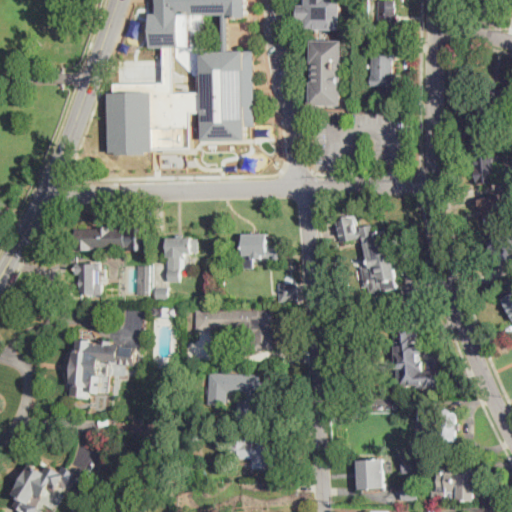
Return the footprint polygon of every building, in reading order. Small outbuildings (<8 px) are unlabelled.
[(249,0),(250,17),(232,18),(233,51),(254,51),(255,51),(256,62),(256,72),(256,85),(256,92),(257,114),(257,124),(257,126),(256,126),(249,126),(249,140),(206,141),(205,124),(205,120),(205,111),(204,91),(204,74),(204,52),(207,51),(228,51),(227,15),(206,15),(192,15),(193,46),(178,46),(174,46),(170,46),(154,47),(153,18),(153,13),(159,13),(159,1),(159,0),(249,0)] [(343,0),(343,29),(309,28),(309,15),(309,11),(309,0),(343,0)] [(396,19),(396,29),(380,28),(380,0),(396,0),(396,17),(396,19)] [(346,40),(346,103),(346,105),(319,104),(313,104),(313,83),(313,82),(316,82),(316,63),(314,63),(314,61),(314,40),(346,40)] [(395,43),(395,46),(397,46),(397,49),(397,57),(397,59),(397,60),(394,60),(394,73),(398,73),(398,76),(398,78),(398,85),(395,85),(395,91),(395,93),(388,93),(386,93),(386,85),(373,85),(372,85),(373,47),(386,47),(386,43),(395,43)] [(503,96),(501,107),(496,106),(495,110),(499,111),(497,125),(473,120),(479,87),(492,89),(491,94),(492,94),(495,95),(503,96)] [(110,91),(111,151),(155,151),(155,147),(193,147),(193,111),(205,111),(204,91),(154,93),(154,91),(110,91)] [(497,183),(478,184),(476,157),(496,156),(497,165),(498,181),(498,182),(497,183)] [(503,217),(504,222),(492,225),(490,217),(486,219),(484,213),(483,210),(481,200),(480,199),(504,193),(504,194),(510,215),(503,217)] [(127,228),(127,238),(129,238),(132,238),(132,235),(142,235),(142,237),(142,249),(132,249),(132,247),(100,247),(100,250),(77,250),(77,229),(95,228),(97,228),(127,228)] [(384,229),(387,243),(391,243),(397,278),(393,279),(394,287),(380,290),(377,275),(365,278),(363,267),(370,266),(366,246),(367,246),(372,245),(370,234),(369,232),(384,229)] [(511,262),(501,269),(500,268),(487,243),(511,230),(511,262)] [(270,234),(270,250),(276,250),(276,247),(286,247),(286,256),(286,259),(286,263),(275,263),(275,255),(271,255),(269,255),(264,255),(264,259),(255,259),(255,267),(245,267),(245,234),(258,234),(262,234),(270,234)] [(183,281),(171,282),(169,239),(199,238),(200,252),(187,253),(188,256),(182,256),(183,281)] [(103,263),(103,271),(98,271),(97,284),(104,284),(104,295),(84,294),(82,294),(82,274),(77,274),(77,263),(103,263)] [(153,264),(152,293),(140,293),(141,263),(153,264)] [(298,301),(286,302),(286,296),(286,293),(285,286),(297,285),(298,301)] [(170,300),(158,300),(158,287),(169,287),(170,287),(170,300)] [(511,313),(502,295),(501,293),(511,287),(511,289),(511,313)] [(177,307),(177,315),(172,315),(172,316),(161,316),(161,315),(155,315),(155,307),(160,307),(160,306),(177,307)] [(276,310),(276,327),(276,330),(276,350),(263,350),(254,350),(254,348),(254,346),(254,336),(248,336),(246,336),(246,333),(244,333),(233,333),(233,326),(227,326),(225,326),(215,326),(215,330),(214,330),(200,330),(199,330),(199,310),(276,310)] [(414,322),(414,323),(417,323),(417,331),(420,331),(421,341),(424,341),(425,353),(425,354),(422,354),(422,360),(424,360),(425,371),(428,371),(438,370),(442,370),(443,387),(428,388),(419,389),(419,385),(410,385),(408,387),(405,388),(403,386),(402,386),(402,377),(399,377),(396,323),(414,322)] [(115,340),(114,345),(140,347),(140,348),(138,365),(129,365),(102,363),(101,375),(105,375),(104,391),(104,392),(92,391),(92,396),(92,397),(73,396),(75,372),(75,364),(76,350),(80,351),(80,340),(81,340),(96,341),(96,343),(102,343),(102,339),(115,340)] [(262,374),(261,394),(256,394),(255,402),(255,416),(254,420),(240,419),(240,398),(248,399),(248,393),(230,392),(229,402),(211,402),(212,372),(262,374)] [(456,440),(456,448),(444,447),(444,439),(438,439),(438,430),(432,430),(432,412),(459,412),(459,440),(456,440)] [(203,431),(203,446),(191,446),(191,431),(203,431)] [(273,438),(273,468),(256,468),(256,455),(233,455),(233,438),(273,438)] [(413,473),(405,473),(405,457),(421,457),(421,458),(421,473),(413,473)] [(388,487),(362,488),(361,476),(361,473),(360,461),(386,459),(387,472),(388,487)] [(32,464),(47,473),(51,465),(68,475),(61,488),(53,483),(45,497),(38,493),(27,511),(25,511),(15,506),(20,497),(16,494),(21,484),(27,475),(32,464)] [(465,500),(434,500),(434,491),(439,491),(439,476),(439,475),(443,475),(443,470),(469,469),(477,469),(477,470),(477,483),(477,488),(477,500),(465,500)] [(421,486),(421,501),(418,501),(404,501),(404,488),(404,486),(412,486),(421,486)]
